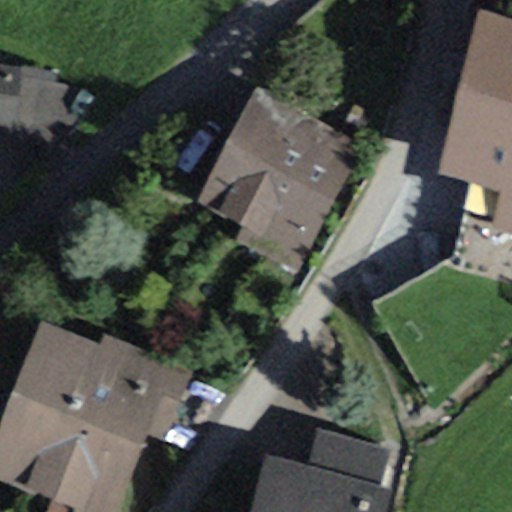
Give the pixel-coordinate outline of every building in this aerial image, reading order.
[(511,49),(502,47),(473,164),(511,173),(511,190),(504,223),(511,224),(511,49)] [(0,77),(0,123),(9,124),(12,78),(0,77)] [(288,258),(340,153),(309,138),(324,106),(289,89),(273,121),(267,118),(223,201),(270,225),(260,244),(288,258)] [(270,261),(236,309),(263,328),(297,280),(270,261)] [(56,357),(14,465),(62,484),(57,497),(95,511),(97,511),(139,409),(167,420),(183,380),(111,351),(102,375),(56,357)] [(0,472),(13,448),(0,441),(0,472)] [(321,442),(308,494),(281,487),(274,511),(368,511),(382,457),(321,442)]
